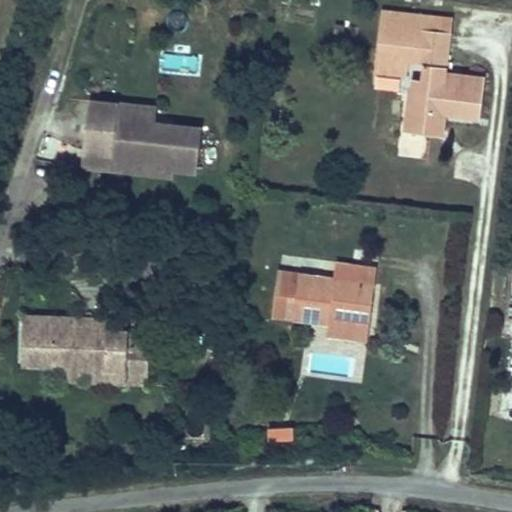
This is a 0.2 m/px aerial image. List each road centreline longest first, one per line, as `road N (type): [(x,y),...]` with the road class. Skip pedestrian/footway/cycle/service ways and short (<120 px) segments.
road 1 (unclassified): [(0,508),(275,479),(388,478),(511,494)]
road 2 (unknown): [(465,488),(511,98)]
